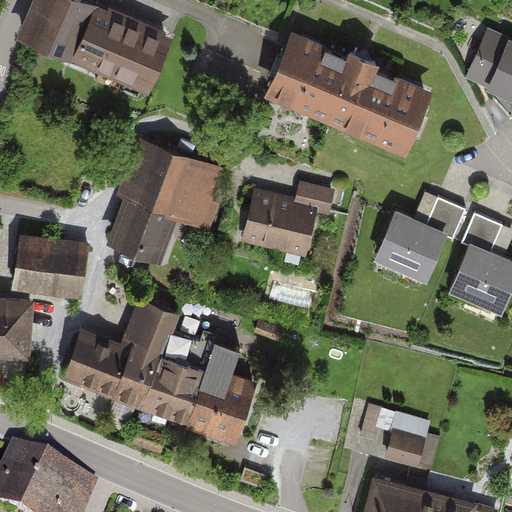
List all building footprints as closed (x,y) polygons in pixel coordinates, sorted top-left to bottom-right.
[(170,39),(76,0),(72,0),(50,53),(146,94),(170,39)] [(511,37),(490,27),(466,78),(511,98),(511,37)] [(294,33),(267,96),(409,156),(436,93),(294,33)] [(230,172),(146,144),(112,245),(164,262),(179,219),(211,230),(230,172)] [(257,188),(244,242),(307,257),(318,212),(331,215),(337,191),(300,182),(297,198),(257,188)] [(398,212),(378,259),(427,280),(447,233),(398,212)] [(22,234),(14,287),(82,297),(90,244),(22,234)] [(511,261),(473,245),(453,291),(502,312),(511,288),(511,261)] [(0,295),(0,355),(31,358),(35,298),(0,295)] [(83,325),(64,377),(240,438),(263,372),(238,363),(242,351),(216,342),(206,368),(164,353),(178,312),(142,300),(128,341),(83,325)] [(395,420),(386,454),(433,467),(442,434),(395,420)] [(13,444),(0,472),(0,507),(10,511),(91,511),(104,485),(13,444)] [(365,511),(420,511),(427,484),(377,471),(365,511)] [(420,511),(474,511),(478,497),(427,484),(420,511)]
